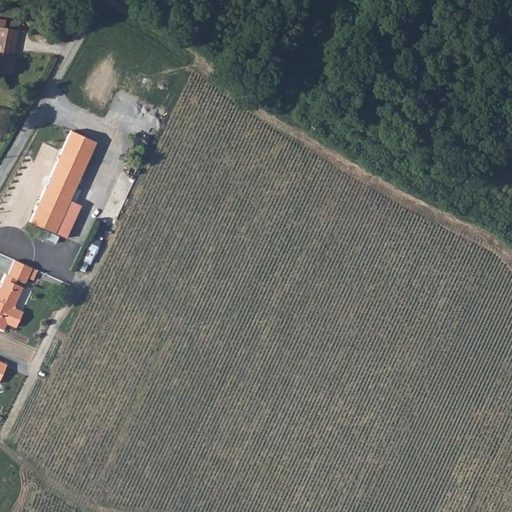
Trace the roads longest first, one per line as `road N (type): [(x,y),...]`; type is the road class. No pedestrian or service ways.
road 1 (track): [(511,250),(276,117),(111,0)]
road 2 (residential): [(0,176),(89,16)]
